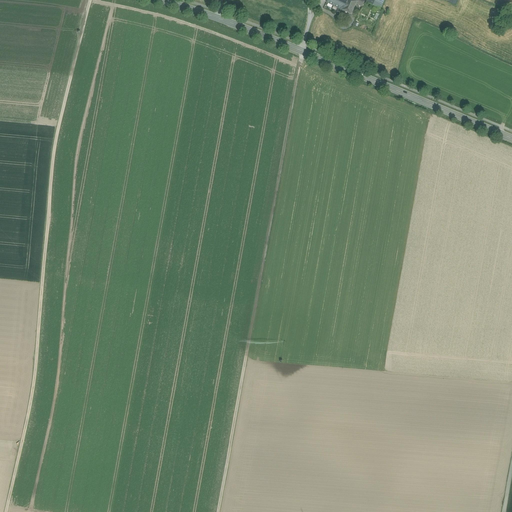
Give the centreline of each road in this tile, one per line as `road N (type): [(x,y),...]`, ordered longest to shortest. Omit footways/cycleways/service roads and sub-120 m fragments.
road 1 (track): [(5,511),(31,396),(54,143),(89,0)]
road 2 (track): [(302,50),(218,511)]
road 3 (secondary): [(157,0),(243,26),(511,138)]
